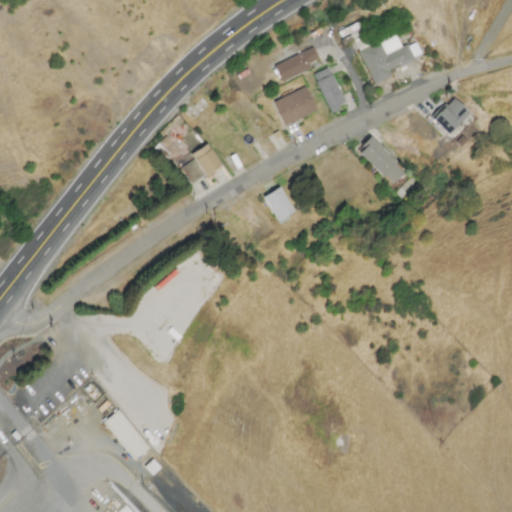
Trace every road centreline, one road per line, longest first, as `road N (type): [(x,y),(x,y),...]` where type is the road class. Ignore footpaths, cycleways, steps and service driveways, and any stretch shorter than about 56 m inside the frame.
road 1 (residential): [(0,324),(49,319),(97,278),(243,183),(474,67),(511,56)]
road 2 (secondary): [(0,305),(190,72),(285,0)]
